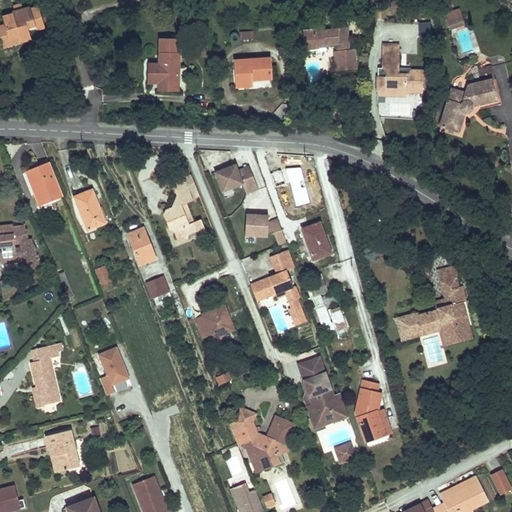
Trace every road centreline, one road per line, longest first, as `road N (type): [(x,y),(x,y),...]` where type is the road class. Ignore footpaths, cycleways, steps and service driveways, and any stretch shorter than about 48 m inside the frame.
road 1 (residential): [(511,250),(380,168),(321,145),(0,129)]
road 2 (unknown): [(188,137),(274,361)]
road 3 (unknown): [(183,511),(130,394)]
